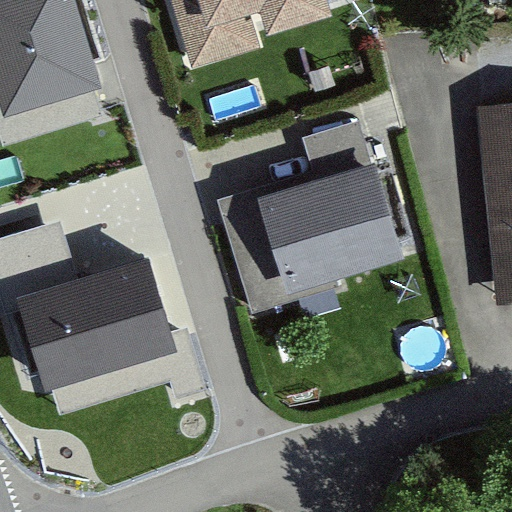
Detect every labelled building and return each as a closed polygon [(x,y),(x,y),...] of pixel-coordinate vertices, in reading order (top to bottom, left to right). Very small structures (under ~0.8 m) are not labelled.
[(0,0),(0,150),(111,118),(76,0),(0,0)] [(164,0),(186,72),(266,48),(261,33),(327,14),(323,0),(164,0)] [(511,103),(487,105),(504,307),(511,305),(511,103)] [(384,161),(228,205),(258,310),(414,267),(384,161)] [(143,250),(23,287),(51,378),(171,342),(143,250)]
